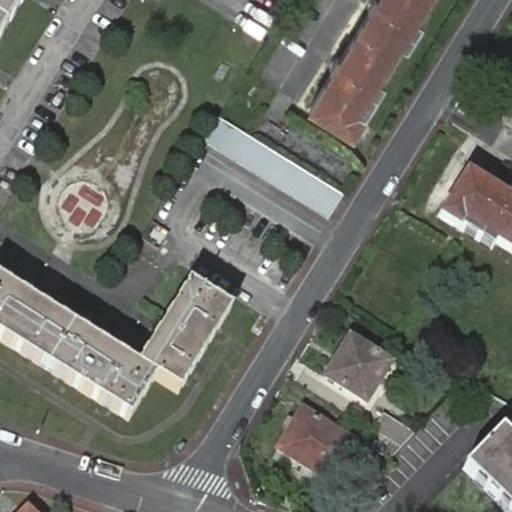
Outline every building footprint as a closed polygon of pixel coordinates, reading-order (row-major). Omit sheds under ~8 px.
[(0,0),(0,35),(21,0),(0,0)] [(316,90),(353,114),(424,0),(365,0),(361,8),(366,10),(336,58),(331,55),(324,67),(329,69),(316,90)] [(358,117),(353,114),(316,90),(306,107),(348,133),(358,117)] [(335,196),(213,119),(198,142),(321,221),(335,196)] [(456,228),(461,221),(485,184),(468,173),(439,218),(456,228)] [(485,184),(461,221),(511,253),(511,201),(497,192),(499,188),(487,181),(485,184)] [(34,303),(0,282),(0,341),(127,421),(153,379),(175,392),(227,308),(186,282),(133,364),(34,303)] [(334,362),(349,339),(345,336),(331,359),(334,362)] [(384,363),(349,339),(334,362),(331,359),(320,375),(361,400),(384,363)] [(277,448),(329,481),(353,443),(301,409),(277,448)] [(414,434),(383,414),(372,430),(400,448),(414,434)] [(463,466),(511,511),(511,441),(499,429),(463,466)] [(387,461),(400,448),(372,430),(362,445),(387,461)]
